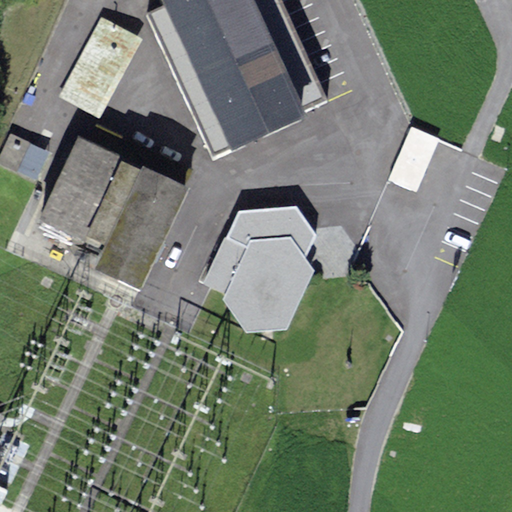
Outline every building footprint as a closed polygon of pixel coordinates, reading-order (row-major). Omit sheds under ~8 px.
[(251,0),(160,0),(164,7),(146,15),(213,160),(306,117),(251,0)] [(100,15),(57,95),(99,118),(143,38),(100,15)] [(83,119),(76,136),(183,184),(191,167),(83,119)] [(183,184),(76,136),(38,220),(103,249),(153,271),(191,187),(183,184)] [(226,295),(224,299),(248,332),(288,328),(315,272),(304,257),(316,234),(299,207),(241,211),(228,237),(204,284),(226,295)] [(144,291),(153,271),(103,249),(95,269),(144,291)]
